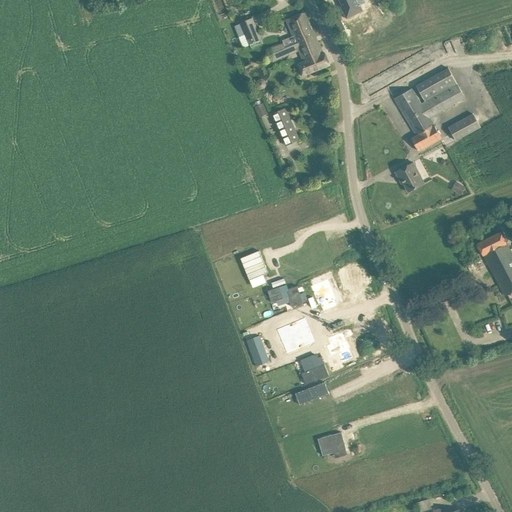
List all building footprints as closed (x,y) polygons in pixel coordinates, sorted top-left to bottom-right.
[(339,0),(342,6),(341,6),(346,18),(363,10),(361,5),(359,6),(356,0),(339,0)] [(275,53),(296,43),(316,35),(305,12),(286,19),(293,36),(283,40),(284,43),(272,48),(275,53)] [(246,46),(261,40),(253,18),(237,24),(246,46)] [(324,53),(316,35),(296,43),(275,53),(268,56),(269,60),(273,61),(299,50),(304,61),(298,64),(303,75),(330,65),(325,52),(324,53)] [(430,117),(465,97),(458,84),(449,67),(416,85),(426,102),(422,104),(412,88),(403,93),(394,98),(416,135),(411,138),(418,150),(441,138),(430,117)] [(264,103),(256,105),(258,115),(266,113),(264,103)] [(286,145),(290,143),(299,139),(286,108),(277,112),(273,113),(286,145)] [(456,140),(481,126),(474,113),(449,127),(456,140)] [(424,183),(413,162),(396,171),(400,179),(401,178),(409,192),(424,183)] [(457,181),(452,189),(461,195),(466,187),(457,181)] [(336,240),(332,242),(336,251),(342,248),(345,255),(355,251),(345,228),(333,233),(336,240)] [(500,232),(486,239),(477,244),(483,255),(484,255),(496,277),(497,276),(500,282),(499,283),(505,296),(511,292),(511,251),(507,243),(506,243),(500,232)] [(299,245),(286,252),(293,263),(305,257),(299,245)] [(360,268),(336,279),(349,304),(372,291),(360,268)] [(328,287),(317,291),(323,302),(333,298),(328,287)] [(375,315),(349,324),(360,352),(387,340),(375,315)] [(302,321),(278,330),(282,341),(306,330),(302,321)] [(306,330),(282,341),(286,351),(310,340),(306,330)] [(260,335),(247,340),(252,353),(265,348),(260,335)] [(344,336),(333,340),(339,352),(349,347),(344,336)] [(265,348),(252,353),(257,366),(270,361),(265,348)] [(385,398),(377,382),(362,389),(358,381),(345,387),(357,412),(385,398)] [(349,435),(339,438),(344,457),(357,450),(349,435)]
